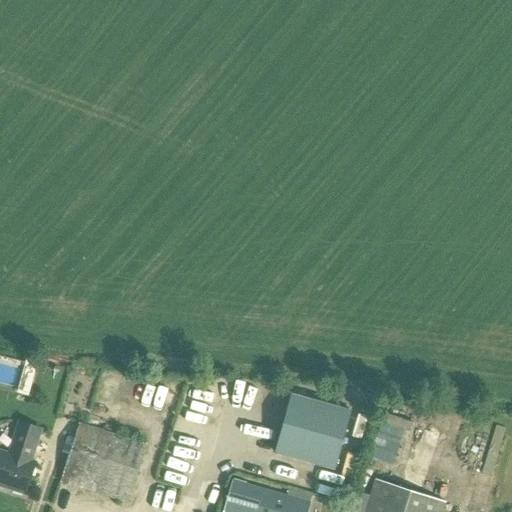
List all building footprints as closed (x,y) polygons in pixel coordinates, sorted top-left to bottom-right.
[(28,397),(39,360),(28,357),(17,394),(28,397)] [(351,410),(291,394),(275,453),(334,470),(351,410)] [(32,462),(42,429),(20,422),(10,454),(0,451),(0,485),(26,493),(36,463),(32,462)] [(128,503),(147,445),(80,423),(61,482),(128,503)] [(463,470),(478,475),(492,435),(477,429),(463,470)] [(428,453),(441,455),(444,436),(431,434),(428,453)] [(306,511),(310,502),(232,480),(223,511),(306,511)] [(441,511),(445,502),(376,480),(365,511),(441,511)]
